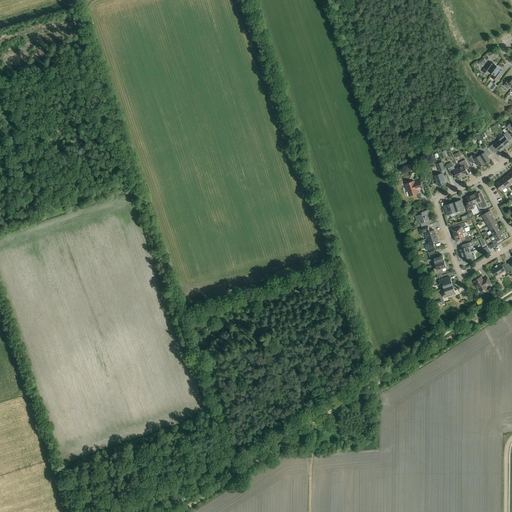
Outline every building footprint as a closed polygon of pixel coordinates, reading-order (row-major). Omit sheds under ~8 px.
[(492,74),(497,66),(493,63),(490,61),(483,71),(487,75),(489,72),(492,74)] [(497,66),(492,74),(494,76),(492,78),(496,82),(504,71),(497,66)] [(499,140),(505,148),(510,143),(509,141),(511,138),(507,132),(502,137),(499,140)] [(500,152),(505,148),(499,140),(495,143),(495,142),(490,147),(495,153),(498,150),(500,152)] [(480,155),(485,164),(490,160),(486,154),(490,152),(485,145),(481,147),(483,149),(481,151),(483,154),(480,155)] [(485,164),(480,155),(477,152),(468,158),(472,164),(476,161),(480,167),(485,164)] [(458,168),(463,177),(468,174),(466,170),(469,168),(465,160),(459,163),(461,167),(458,168)] [(463,177),(458,168),(455,169),(453,166),(448,169),(451,177),(455,175),(457,180),(463,177)] [(446,184),(442,173),(435,176),(437,182),(436,182),(435,183),(435,184),(436,185),(437,186),(438,186),(446,184)] [(506,188),(510,184),(505,177),(500,181),(506,188)] [(417,190),(422,188),(420,181),(414,183),(414,181),(405,184),(409,196),(418,193),(417,190)] [(503,190),(506,188),(500,181),(495,184),(503,194),(505,193),(503,190)] [(472,195),(476,204),(479,203),(482,209),(487,206),(482,196),(480,197),(477,192),(472,195)] [(473,206),(476,204),(472,195),(466,198),(469,202),(466,204),(469,210),(474,208),(473,206)] [(452,203),(456,212),(461,210),(461,211),(465,210),(461,200),(452,203)] [(450,214),(456,212),(452,203),(444,206),(447,216),(451,215),(450,214)] [(421,212),(422,214),(415,216),(416,220),(416,221),(415,221),(415,222),(416,223),(417,224),(418,224),(418,225),(421,224),(421,226),(429,224),(427,219),(430,218),(427,210),(421,212)] [(485,221),(493,217),(490,211),(482,216),(485,221)] [(488,226),(496,222),(493,217),(485,221),(488,226)] [(455,236),(465,232),(464,229),(465,228),(464,226),(466,226),(464,222),(457,225),(459,228),(453,230),(455,236)] [(491,231),(499,227),(496,222),(488,226),(491,231)] [(426,239),(437,236),(436,233),(435,233),(434,230),(430,232),(428,227),(420,230),(422,236),(425,236),(426,239)] [(494,237),(502,232),(499,227),(491,231),(494,237)] [(465,232),(455,236),(457,242),(463,240),(463,243),(471,240),(470,238),(468,238),(468,236),(467,236),(465,232)] [(502,232),(494,237),(496,240),(493,242),(494,244),(505,238),(502,232)] [(437,236),(426,239),(428,243),(425,245),(427,251),(435,248),(434,244),(438,242),(437,240),(438,239),(437,236)] [(461,255),(471,252),(470,249),(472,248),(471,246),(473,245),(472,242),(463,245),(464,248),(459,250),(461,255)] [(444,261),(442,255),(437,257),(436,253),(435,254),(434,251),(428,253),(431,261),(432,261),(433,265),(435,264),(436,264),(444,261)] [(471,252),(461,255),(463,261),(468,259),(469,262),(475,260),(474,255),(472,255),(471,252)] [(446,267),(444,261),(436,264),(435,264),(436,268),(433,269),(435,275),(437,274),(438,277),(441,276),(440,273),(441,272),(440,269),(446,267)] [(492,275),(495,275),(496,277),(505,271),(506,273),(509,272),(505,265),(503,267),(502,265),(501,264),(492,270),(493,272),(492,275)] [(444,289),(453,286),(450,277),(438,281),(440,286),(443,285),(444,289)] [(481,277),(474,281),(477,287),(477,288),(480,292),(487,287),(491,284),(487,277),(483,280),(481,277)] [(453,286),(444,289),(445,292),(442,293),(444,298),(456,294),(453,286)]
